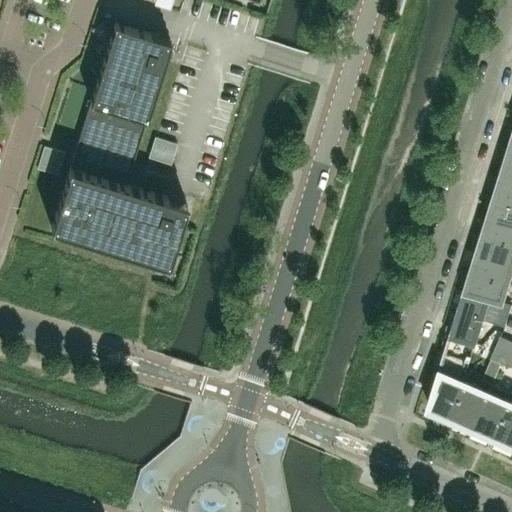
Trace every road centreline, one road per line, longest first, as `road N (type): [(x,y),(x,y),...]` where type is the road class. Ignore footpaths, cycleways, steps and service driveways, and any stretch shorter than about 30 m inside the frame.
road 1 (residential): [(377,455),(511,17)]
road 2 (tertiary): [(246,399),(369,0)]
road 3 (residential): [(246,399),(0,320)]
road 4 (residential): [(0,201),(40,71),(69,45),(84,0)]
road 5 (residential): [(377,455),(246,399)]
road 6 (residential): [(507,511),(377,455)]
